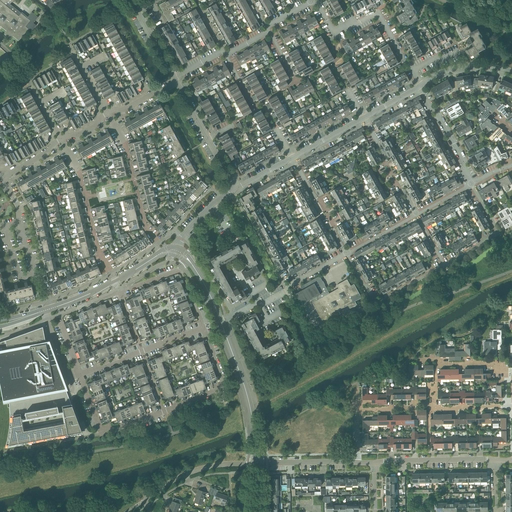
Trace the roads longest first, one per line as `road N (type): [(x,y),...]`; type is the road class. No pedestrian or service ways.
road 1 (residential): [(115,281),(61,139)]
road 2 (residential): [(412,70),(379,15),(333,32),(310,1)]
road 3 (residential): [(161,253),(107,113)]
road 4 (residential): [(256,464),(252,413),(220,321)]
road 5 (residential): [(52,308),(2,177)]
road 6 (residential): [(79,374),(100,434),(164,411)]
road 7 (residential): [(164,411),(225,387),(203,327)]
road 8 (residential): [(373,462),(495,460)]
road 9 (unclassified): [(144,500),(201,468),(256,464)]
road 10 (residential): [(441,363),(435,407),(511,406)]
